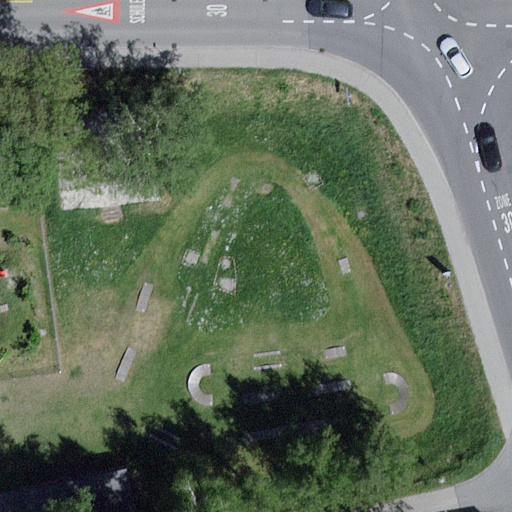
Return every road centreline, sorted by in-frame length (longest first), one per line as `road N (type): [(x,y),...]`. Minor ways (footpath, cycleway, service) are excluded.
road 1 (tertiary): [(428,22),(0,26)]
road 2 (tertiary): [(511,289),(428,22)]
